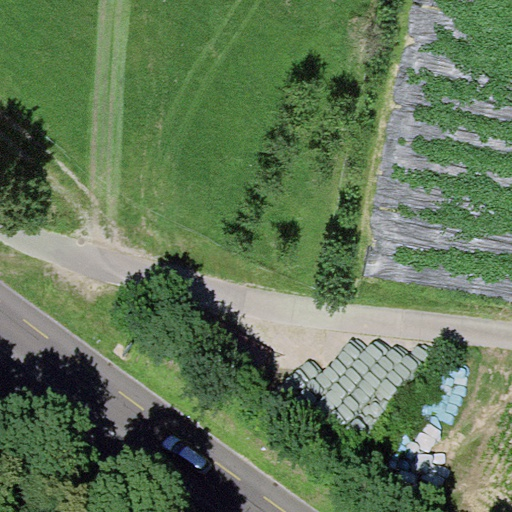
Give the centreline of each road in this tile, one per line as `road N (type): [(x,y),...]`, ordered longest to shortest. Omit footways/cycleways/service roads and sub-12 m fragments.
road 1 (secondary): [(0,345),(222,511)]
road 2 (track): [(511,333),(297,307)]
